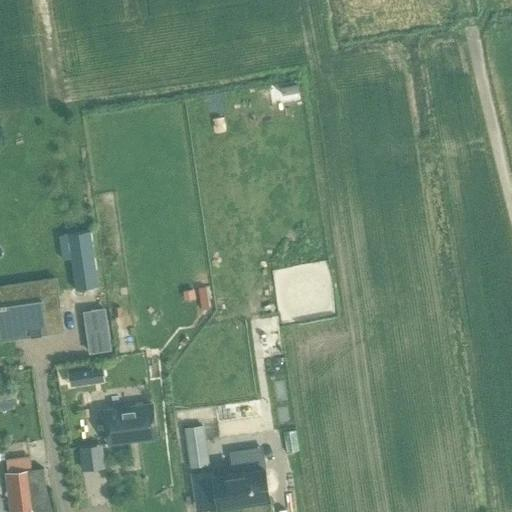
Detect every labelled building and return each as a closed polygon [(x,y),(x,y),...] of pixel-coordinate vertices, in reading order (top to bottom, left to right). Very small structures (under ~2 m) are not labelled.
[(90,230),(59,235),(62,259),(70,258),(75,289),(98,286),(90,230)] [(55,278),(0,286),(0,293),(2,306),(0,306),(0,339),(63,330),(55,278)] [(199,289),(202,309),(210,308),(206,288),(199,289)] [(185,300),(194,299),(193,289),(184,290),(185,300)] [(105,308),(83,311),(84,322),(107,319),(105,308)] [(102,368),(86,370),(88,382),(104,379),(102,368)] [(11,389),(0,390),(2,408),(13,406),(11,389)] [(151,404),(104,410),(108,443),(156,437),(151,404)] [(188,443),(191,467),(203,465),(200,441),(188,443)] [(9,471),(4,472),(10,511),(21,511),(22,511),(36,510),(35,499),(49,497),(46,484),(43,466),(30,468),(29,458),(7,461),(9,471)] [(212,469),(192,472),(195,491),(214,488),(217,507),(217,508),(269,500),(269,497),(264,469),(264,466),(264,465),(234,469),(235,473),(231,474),(213,476),(212,469)]
